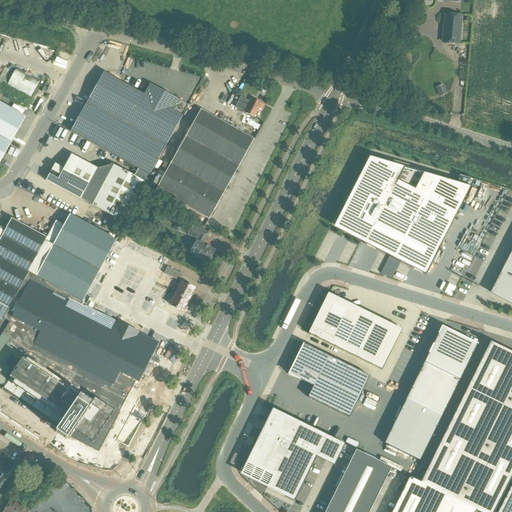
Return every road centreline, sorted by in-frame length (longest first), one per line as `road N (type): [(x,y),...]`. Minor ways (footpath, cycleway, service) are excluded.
road 1 (unclassified): [(511,327),(324,275),(315,278),(264,375)]
road 2 (tertiary): [(207,349),(334,95)]
road 3 (unclassified): [(334,95),(95,29)]
road 4 (unclassified): [(0,190),(13,180),(95,29)]
road 5 (unclassified): [(511,149),(334,95)]
road 6 (tertiary): [(138,492),(207,349)]
road 7 (secondary): [(108,496),(0,426)]
